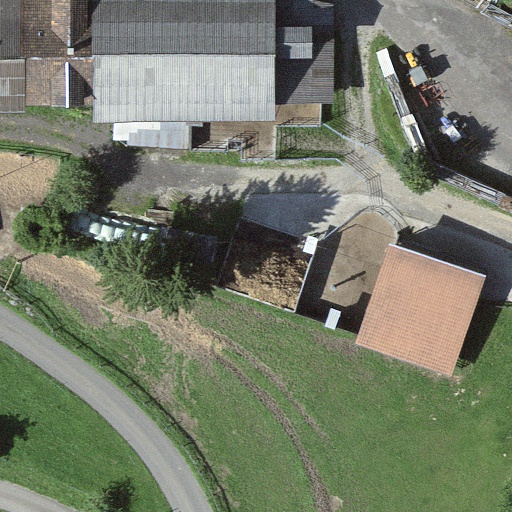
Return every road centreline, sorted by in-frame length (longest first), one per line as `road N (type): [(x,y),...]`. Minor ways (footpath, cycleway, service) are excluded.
road 1 (track): [(0,122),(23,120),(197,183),(364,178)]
road 2 (unclassified): [(0,321),(98,388),(151,445),(192,511)]
